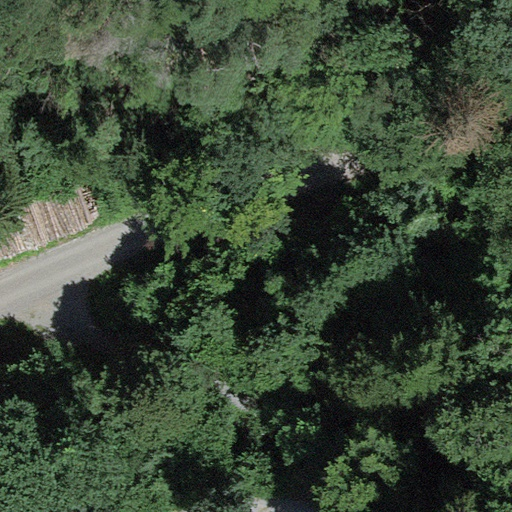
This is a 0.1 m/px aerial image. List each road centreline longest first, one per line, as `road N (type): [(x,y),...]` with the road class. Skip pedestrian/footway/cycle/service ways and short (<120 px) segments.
road 1 (track): [(0,293),(120,241),(511,107)]
road 2 (track): [(53,272),(84,319),(247,392),(367,511)]
